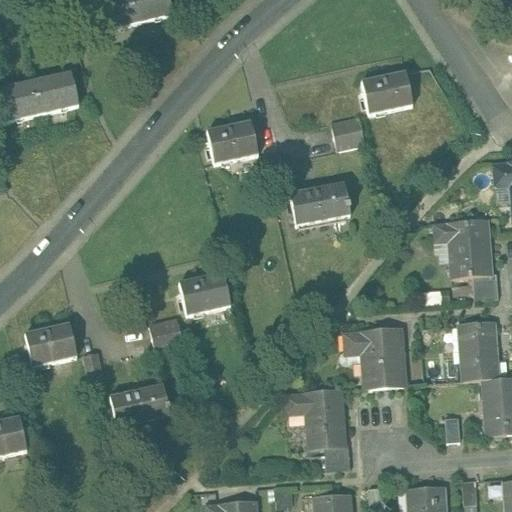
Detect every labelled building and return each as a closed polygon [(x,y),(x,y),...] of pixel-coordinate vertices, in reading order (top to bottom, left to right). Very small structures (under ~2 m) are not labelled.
[(135,26),(129,0),(96,0),(90,1),(98,35),(135,26)] [(173,17),(168,0),(129,0),(135,26),(173,17)] [(511,0),(495,0),(507,16),(511,12),(511,0)] [(78,107),(70,75),(33,83),(41,116),(78,107)] [(403,75),(360,84),(367,117),(410,108),(403,75)] [(41,116),(33,83),(0,90),(0,109),(3,125),(41,116)] [(356,120),(329,126),(335,153),(362,147),(356,120)] [(250,124),(206,134),(213,167),(257,158),(250,124)] [(278,154),(263,157),(269,185),(284,181),(278,154)] [(511,164),(508,165),(509,167),(493,169),(495,189),(510,187),(511,213),(511,164)] [(343,186),(290,196),(296,228),(349,217),(343,186)] [(485,223),(432,227),(433,247),(449,246),(452,282),(472,281),(472,279),(489,278),(485,223)] [(223,277),(178,287),(185,320),(230,310),(223,277)] [(489,278),(472,279),(472,281),(473,291),(496,289),(495,277),(489,278)] [(496,289),(473,291),(474,304),(497,302),(496,289)] [(176,322),(149,329),(155,356),(183,349),(176,322)] [(493,326),(458,329),(463,385),(482,383),(497,382),(493,326)] [(69,328),(25,338),(32,370),(76,361),(69,328)] [(397,333),(361,336),(345,338),(346,356),(364,355),(366,374),(364,374),(365,392),(403,389),(401,357),(399,357),(397,333)] [(97,357),(82,360),(89,388),(103,384),(97,357)] [(511,380),(497,382),(482,383),(487,439),(511,437),(511,380)] [(163,389),(110,400),(117,432),(170,420),(163,389)] [(340,394),(284,398),(284,399),(286,399),(287,418),(288,418),(288,417),(306,415),(308,451),(307,451),(308,452),(324,451),(344,449),(344,448),(339,395),(340,395),(340,394)] [(19,420),(0,423),(0,458),(26,453),(19,420)] [(457,421),(444,422),(446,446),(459,445),(457,421)] [(344,449),(324,451),(325,462),(349,461),(348,448),(344,448),(344,449)] [(349,461),(325,462),(325,475),(349,473),(349,461)] [(474,484),(461,485),(463,509),(476,508),(474,484)] [(511,511),(511,484),(503,486),(505,511),(511,511)] [(381,511),(380,491),(367,492),(368,511),(381,511)] [(442,511),(441,491),(408,493),(408,511),(442,511)] [(348,511),(348,497),(314,500),(314,511),(348,511)]
